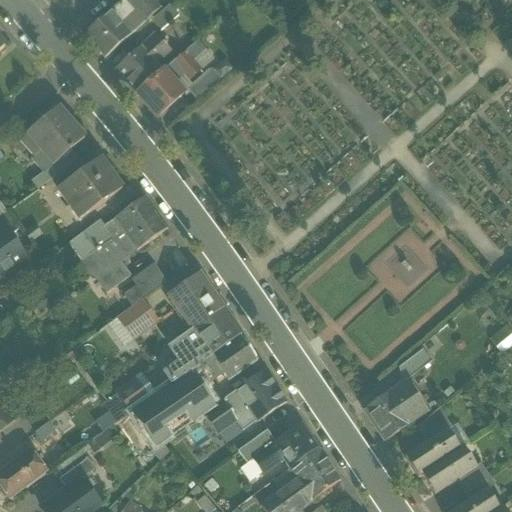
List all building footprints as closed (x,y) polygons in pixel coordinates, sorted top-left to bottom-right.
[(159,11),(150,0),(133,0),(128,5),(144,24),(159,11)] [(128,5),(125,2),(110,15),(130,37),(144,24),(128,5)] [(169,7),(150,22),(160,33),(178,18),(169,7)] [(110,15),(83,38),(103,61),(130,37),(110,15)] [(154,35),(140,48),(156,66),(170,53),(154,35)] [(140,48),(113,72),(136,97),(162,73),(156,66),(140,48)] [(200,71),(185,53),(162,73),(170,82),(179,74),(187,83),(200,71)] [(209,72),(193,86),(186,92),(196,103),(219,83),(209,72)] [(162,73),(136,97),(156,120),(183,96),(170,82),(162,73)] [(57,110),(27,137),(40,153),(32,160),(30,161),(42,176),(53,167),(70,153),(83,141),(57,110)] [(32,160),(40,153),(26,137),(18,144),(32,160)] [(70,153),(53,167),(60,175),(78,161),(70,153)] [(60,175),(55,178),(62,187),(86,171),(78,161),(60,175)] [(62,187),(57,191),(72,212),(80,206),(88,216),(121,192),(99,161),(86,171),(62,187)] [(55,178),(60,175),(53,167),(42,176),(31,185),(36,192),(55,178)] [(104,229),(99,223),(81,237),(94,255),(137,223),(139,226),(155,214),(144,199),(104,229)] [(5,214),(0,217),(0,232),(2,231),(8,239),(18,232),(5,214)] [(94,255),(81,264),(105,296),(129,279),(119,264),(135,253),(136,254),(166,231),(155,214),(139,226),(137,223),(94,255)] [(0,232),(0,279),(24,262),(8,239),(2,231),(0,232)] [(81,237),(68,246),(81,264),(94,255),(81,237)] [(322,254),(292,280),(301,290),(331,264),(322,254)] [(153,267),(131,282),(136,290),(123,299),(131,310),(140,304),(165,286),(153,267)] [(198,277),(169,298),(193,332),(221,311),(198,277)] [(131,310),(116,321),(132,342),(156,325),(140,304),(131,310)] [(193,332),(168,349),(180,367),(184,365),(190,373),(240,338),(221,311),(193,332)] [(511,329),(508,325),(490,339),(499,351),(511,341),(511,329)] [(240,338),(190,373),(199,387),(220,372),(228,383),(257,363),(240,338)] [(421,353),(398,371),(407,382),(430,364),(421,353)] [(180,367),(166,377),(172,385),(190,373),(184,365),(180,367)] [(206,398),(228,383),(220,372),(199,387),(206,398)] [(199,387),(190,373),(172,385),(130,415),(154,450),(193,425),(193,424),(201,419),(214,410),(206,398),(199,387)] [(263,373),(233,394),(254,424),(255,426),(285,405),(263,373)] [(415,407),(401,386),(388,395),(402,416),(415,407)] [(126,390),(115,398),(125,411),(135,404),(126,390)] [(18,393),(4,403),(17,421),(31,411),(18,393)] [(221,405),(236,426),(241,433),(254,424),(233,394),(220,403),(221,405)] [(402,416),(388,395),(362,413),(383,444),(410,427),(402,416)] [(0,406),(0,433),(17,421),(4,403),(0,406)] [(214,410),(201,419),(216,440),(236,426),(221,405),(214,410)] [(415,407),(402,416),(410,427),(422,418),(415,407)] [(438,411),(415,430),(425,446),(445,433),(446,434),(451,430),(438,411)] [(107,415),(94,424),(101,435),(115,425),(107,415)] [(55,420),(32,437),(41,449),(64,431),(55,420)] [(274,444),(270,447),(282,463),(288,472),(317,451),(299,427),(274,444)] [(274,444),(266,433),(237,453),(245,465),(250,462),(270,447),(274,444)] [(425,446),(403,460),(416,480),(420,477),(458,452),(446,434),(445,433),(425,446)] [(282,463),(270,447),(250,462),(261,478),(282,463)] [(458,452),(420,477),(434,498),(455,484),(475,470),(462,450),(458,452)] [(288,472),(285,474),(293,484),(295,482),(311,504),(311,503),(340,482),(317,451),(288,472)] [(28,454),(0,474),(0,490),(9,503),(45,477),(28,454)] [(86,461),(58,482),(65,492),(79,482),(79,483),(94,471),(86,461)] [(475,470),(455,484),(461,493),(486,477),(480,467),(475,470)] [(486,477),(461,493),(468,504),(485,493),(486,493),(494,488),(486,477)] [(210,481),(202,488),(209,496),(217,489),(210,481)] [(65,492),(40,511),(92,511),(94,511),(84,498),(88,495),(79,483),(79,482),(65,492)] [(184,486),(189,492),(193,489),(188,482),(184,486)] [(293,484),(259,508),(261,511),(299,511),(311,504),(295,482),(293,484)] [(196,489),(190,494),(193,499),(199,494),(196,489)] [(468,504),(455,511),(498,511),(486,493),(485,493),(468,504)] [(214,511),(203,499),(195,505),(200,511),(214,511)]
